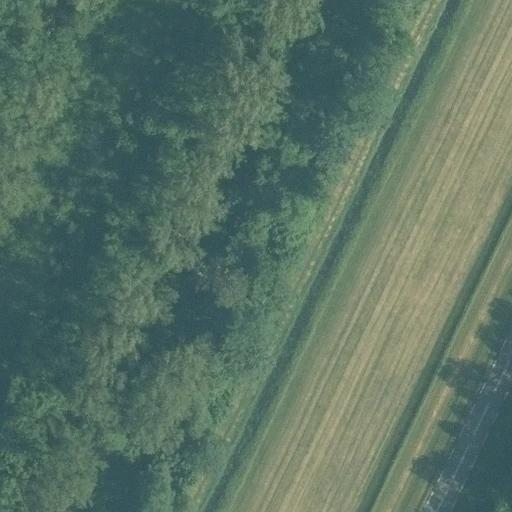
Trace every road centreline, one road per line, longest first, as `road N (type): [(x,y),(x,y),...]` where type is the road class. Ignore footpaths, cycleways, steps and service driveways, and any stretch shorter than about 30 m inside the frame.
road 1 (track): [(185,511),(429,0)]
road 2 (primary): [(435,511),(511,353)]
